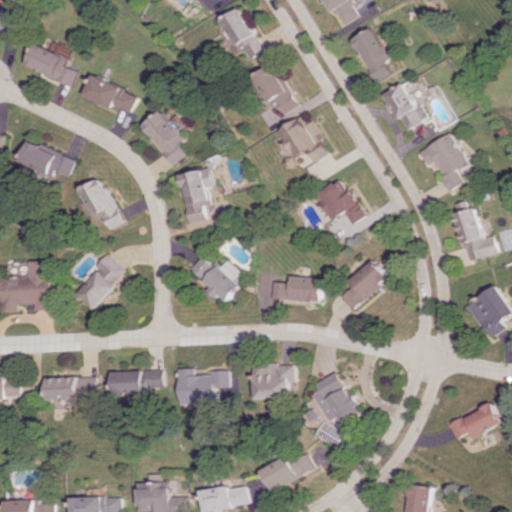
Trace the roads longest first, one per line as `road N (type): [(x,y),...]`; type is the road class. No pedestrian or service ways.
road 1 (residential): [(354,501),(399,452),(422,411),(438,360),(442,286),(428,222),(294,0)]
road 2 (residential): [(272,0),(413,233),(424,290),(420,356),(405,405),(385,445),(343,488)]
road 3 (residential): [(0,345),(287,331),(511,371)]
road 4 (residential): [(166,337),(161,220),(150,183),(111,140),(0,86)]
